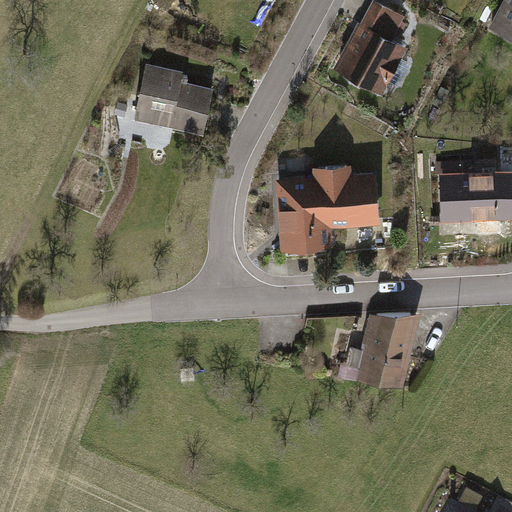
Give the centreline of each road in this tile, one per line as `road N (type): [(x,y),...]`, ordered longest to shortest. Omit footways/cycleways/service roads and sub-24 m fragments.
road 1 (residential): [(230,304),(231,198),(326,0)]
road 2 (track): [(141,0),(0,273)]
road 3 (residential): [(511,292),(230,304)]
road 4 (residential): [(230,304),(0,323)]
